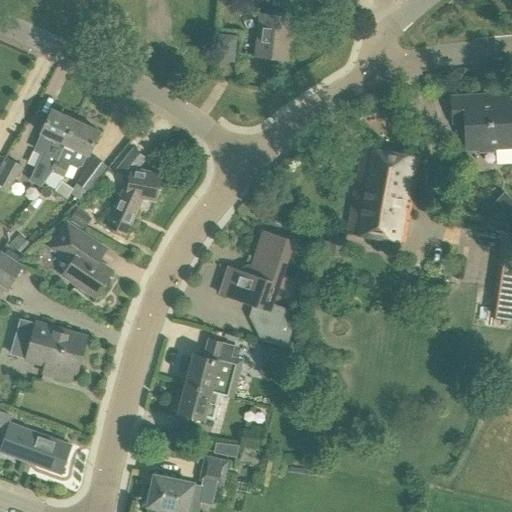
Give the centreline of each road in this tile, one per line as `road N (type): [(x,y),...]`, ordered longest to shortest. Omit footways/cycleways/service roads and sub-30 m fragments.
road 1 (unclassified): [(99,511),(146,324),(201,219),(245,166)]
road 2 (residential): [(245,166),(159,96),(0,22)]
road 3 (unclassified): [(245,166),(367,78)]
road 4 (unclassified): [(511,50),(410,61),(367,78)]
